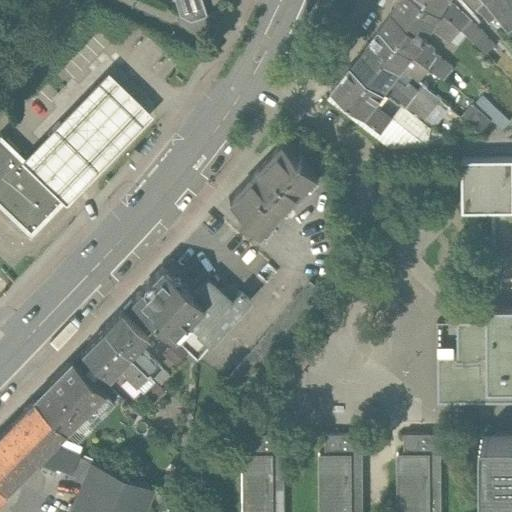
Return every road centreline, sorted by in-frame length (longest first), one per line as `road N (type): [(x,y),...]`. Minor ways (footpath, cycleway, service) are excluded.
road 1 (primary): [(243,84),(155,197),(0,360)]
road 2 (residential): [(369,0),(324,56),(302,104),(285,107),(243,84)]
